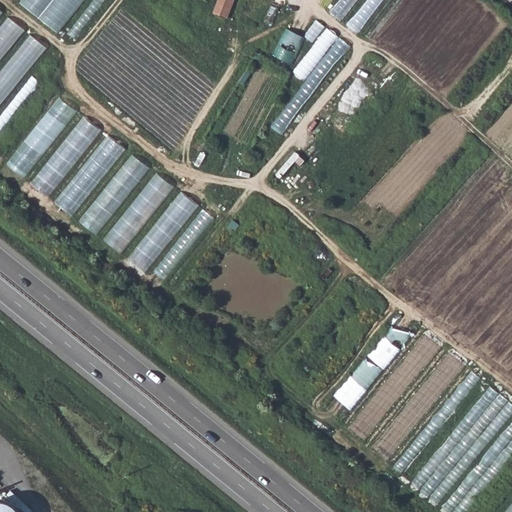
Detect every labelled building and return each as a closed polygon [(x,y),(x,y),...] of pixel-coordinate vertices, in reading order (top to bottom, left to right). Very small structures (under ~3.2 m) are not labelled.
[(24,0),(22,4),(62,33),(86,0),(24,0)] [(213,14),(222,17),(227,4),(219,0),(214,11),(213,14)] [(268,20),(273,21),(278,6),(274,4),(272,4),(265,17),(268,20)] [(11,20),(0,36),(0,75),(29,32),(11,20)] [(305,79),(339,35),(328,27),(294,71),(305,79)] [(275,55),(292,63),(305,36),(288,28),(275,55)] [(340,36),(273,127),(284,135),(350,44),(340,36)] [(0,133),(40,81),(32,75),(0,117),(0,133)] [(25,177),(76,109),(59,96),(8,165),(25,177)] [(83,115),(32,184),(50,197),(101,128),(83,115)] [(107,134),(57,203),(75,216),(125,147),(107,134)] [(300,166),(305,159),(295,151),(277,173),(282,177),(294,162),(300,166)] [(98,234),(151,166),(132,152),(80,220),(98,234)] [(105,240),(124,253),(174,185),(156,171),(105,240)] [(130,258),(148,272),(199,204),(180,190),(130,258)] [(155,271),(166,279),(214,216),(204,209),(155,271)] [(398,314),(338,399),(355,411),(416,326),(398,314)] [(369,440),(440,345),(422,331),(351,427),(369,440)] [(391,459),(464,364),(446,350),(373,445),(391,459)] [(475,401),(487,381),(469,369),(436,421),(444,426),(464,394),(475,401)] [(0,511),(18,511),(12,497),(0,501),(0,511)]
